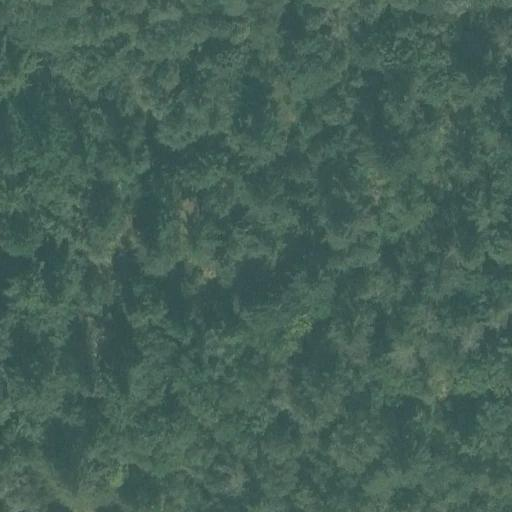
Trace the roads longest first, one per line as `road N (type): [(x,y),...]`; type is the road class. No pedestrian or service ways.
road 1 (track): [(0,383),(511,346)]
road 2 (track): [(0,386),(12,511)]
